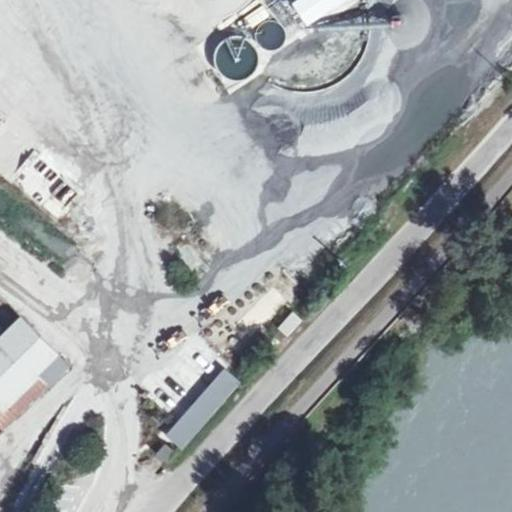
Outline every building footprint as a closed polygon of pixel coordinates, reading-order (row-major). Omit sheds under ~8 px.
[(258,0),(194,38),(222,86),(369,0),(258,0)] [(397,144),(379,177),(392,184),(410,151),(397,144)] [(0,408),(38,369),(50,381),(68,362),(16,316),(0,332),(0,408)] [(246,354),(269,336),(260,324),(236,342),(246,354)] [(182,445),(238,379),(224,368),(169,434),(182,445)]
